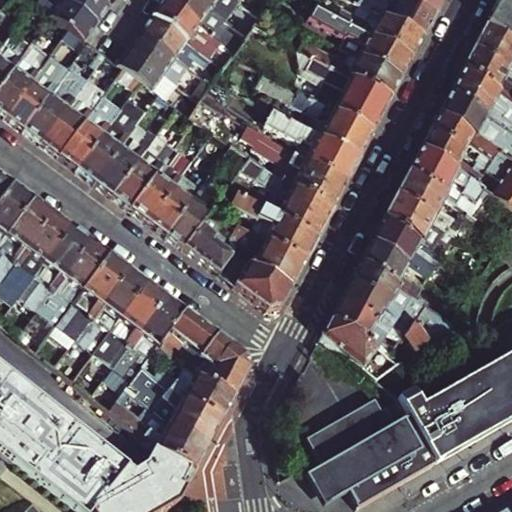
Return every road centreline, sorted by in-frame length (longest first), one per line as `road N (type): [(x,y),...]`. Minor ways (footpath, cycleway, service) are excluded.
road 1 (residential): [(280,354),(469,0)]
road 2 (residential): [(0,149),(280,354)]
road 3 (residential): [(254,511),(245,420),(280,354)]
